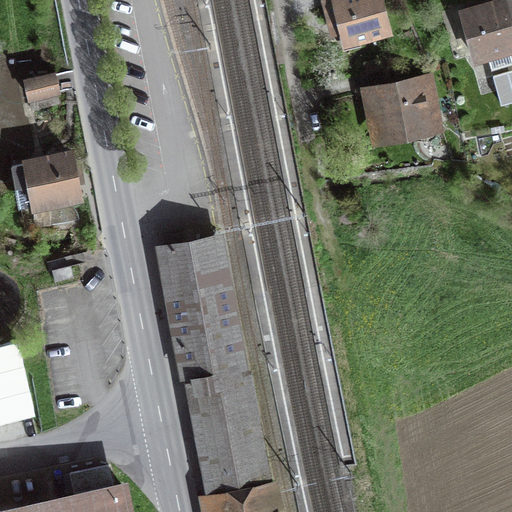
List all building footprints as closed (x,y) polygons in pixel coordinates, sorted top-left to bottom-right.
[(338,0),(349,44),(389,35),(380,0),(338,0)] [(511,51),(511,40),(502,3),(462,14),(474,61),(511,51)] [(398,67),(362,74),(365,86),(401,79),(398,67)] [(32,109),(58,104),(52,78),(27,83),(32,109)] [(424,86),(377,95),(384,136),(431,128),(424,86)] [(68,157),(11,168),(19,209),(76,198),(68,157)] [(272,511),(216,238),(160,249),(214,511),(272,511)] [(71,263),(49,269),(53,284),(75,278),(71,263)] [(125,511),(120,488),(0,510),(0,511),(125,511)]
